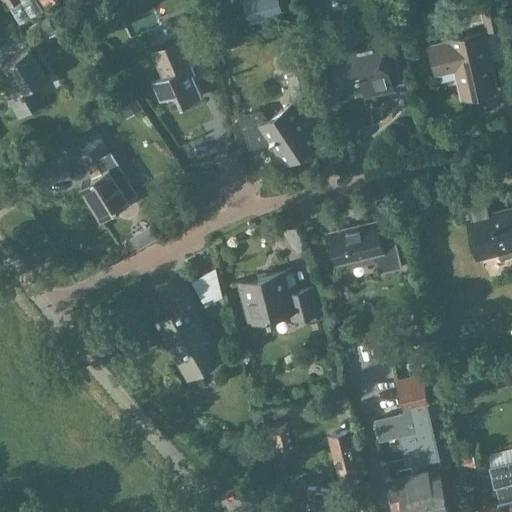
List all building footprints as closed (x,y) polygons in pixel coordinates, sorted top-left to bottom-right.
[(41,0),(44,4),(49,8),(55,0),(41,0)] [(278,0),(243,0),(250,22),(282,12),(278,0)] [(480,0),(481,1),(488,32),(503,28),(496,0),(480,0)] [(179,38),(152,50),(164,75),(153,80),(161,98),(175,92),(180,104),(202,95),(192,72),(195,71),(192,64),(187,52),(198,48),(188,25),(183,13),(171,19),(176,30),(175,30),(179,38)] [(27,30),(34,41),(55,28),(48,17),(27,30)] [(375,43),(334,53),(338,72),(341,71),(346,91),(372,85),(374,93),(393,88),(387,64),(404,60),(394,20),(371,26),(375,43)] [(450,41),(431,45),(437,70),(453,66),(460,99),(497,91),(482,32),(449,39),(450,41)] [(16,82),(3,91),(20,117),(41,103),(31,87),(48,76),(30,47),(4,63),(16,82)] [(297,47),(282,50),(285,63),(293,97),(315,92),(307,58),(300,60),(297,47)] [(134,99),(120,108),(126,118),(140,108),(134,99)] [(292,105),(269,120),(261,109),(240,114),(249,146),(270,140),(272,142),(273,141),(287,161),(317,141),(292,105)] [(118,162),(104,140),(96,127),(74,140),(82,153),(78,155),(92,178),(82,184),(102,217),(129,200),(109,168),(118,162)] [(469,212),(480,260),(498,255),(499,259),(511,255),(511,208),(490,214),(489,207),(469,212)] [(338,270),(375,261),(378,273),(402,267),(396,239),(382,242),(377,219),(329,230),(338,270)] [(290,268),(240,281),(237,282),(247,322),(293,310),(295,318),(320,312),(313,286),(296,291),(290,268)] [(159,322),(189,374),(219,357),(191,309),(196,306),(178,274),(158,285),(174,313),(159,322)] [(511,366),(491,372),(495,387),(511,382),(511,366)] [(398,434),(407,473),(389,477),(396,511),(448,511),(442,484),(449,482),(445,465),(441,466),(426,403),(430,402),(423,373),(397,379),(404,411),(375,418),(380,439),(398,434)] [(346,392),(308,400),(310,409),(320,407),(320,408),(349,402),(346,392)] [(276,438),(279,454),(293,451),(287,424),(267,428),(269,439),(276,438)] [(351,429),(331,433),(341,474),(366,468),(360,443),(355,444),(351,429)] [(463,454),(466,464),(473,462),(470,452),(463,454)] [(247,460),(249,468),(256,466),(254,458),(247,460)] [(511,460),(501,463),(503,469),(511,506),(511,460)] [(499,502),(486,505),(488,511),(511,511),(511,506),(503,469),(501,463),(491,466),(489,466),(493,487),(496,487),(498,498),(499,502)] [(343,511),(346,490),(308,487),(305,511),(343,511)]
